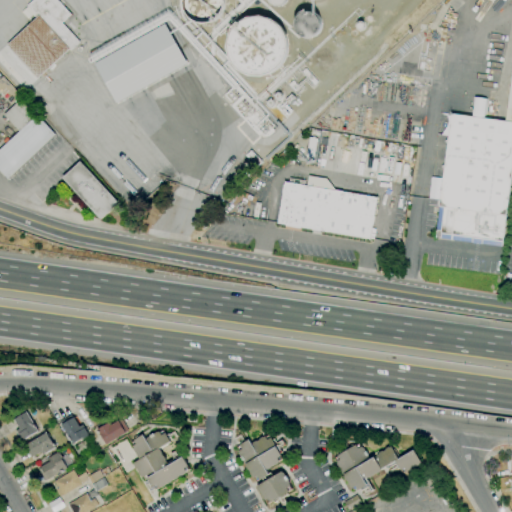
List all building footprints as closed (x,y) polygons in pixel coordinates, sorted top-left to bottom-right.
[(37,78),(7,45),(31,23),(28,19),(34,13),(27,6),(33,0),(58,0),(71,15),(63,23),(80,42),(71,51),(69,49),(37,78)] [(202,24),(193,20),(186,12),(185,2),(185,0),(223,0),(224,6),(221,16),(213,22),(202,24)] [(305,37),(298,33),(295,26),(297,18),(303,13),(311,12),(318,16),(321,24),(319,31),(313,36),(305,37)] [(254,75),(242,72),(233,63),(228,52),(228,39),(233,28),(242,20),(254,16),(267,18),(277,24),(284,34),(287,46),(284,58),(277,68),(266,74),(254,75)] [(117,103),(95,64),(123,48),(121,46),(159,25),(160,27),(165,24),(187,63),(117,103)] [(501,246),(440,238),(441,231),(436,230),(439,206),(452,114),(505,121),(511,70),(511,169),(506,215),(502,241),(501,246)] [(13,103),(9,102),(0,92),(0,74),(3,77),(21,96),(13,103)] [(288,104),(285,101),(287,99),(291,95),(294,98),(288,104)] [(8,179),(0,171),(0,149),(19,132),(3,115),(23,97),(38,113),(37,115),(55,135),(8,179)] [(485,98),(473,97),(471,115),(482,117),(485,98)] [(271,109),(265,103),(270,99),(275,104),(271,109)] [(290,113),(284,107),(286,104),(292,111),(290,113)] [(313,159),(305,158),(309,137),(317,139),(313,159)] [(258,166),(249,157),(248,158),(246,156),(247,155),(251,150),(262,162),(258,166)] [(101,220),(62,178),(80,161),(119,203),(101,220)] [(369,239),(320,231),(312,230),(312,229),(301,227),(301,228),(285,225),(278,223),(283,193),(282,193),(283,185),(284,185),(285,182),(288,183),(289,178),(305,181),(304,185),(334,191),(334,190),(342,192),(376,198),(369,239)] [(21,441),(18,436),(19,436),(18,434),(16,431),(19,429),(14,419),(26,412),(38,431),(21,441)] [(73,444),(61,425),(73,417),(79,427),(82,425),(84,428),(89,435),(83,439),(82,438),(73,444)] [(106,445),(99,434),(98,434),(95,428),(98,426),(99,428),(109,422),(110,425),(118,421),(122,420),(128,431),(125,432),(126,433),(106,445)] [(156,489),(154,486),(154,487),(149,480),(148,481),(147,479),(146,480),(144,477),(142,478),(141,476),(140,476),(137,472),(138,472),(136,469),(133,465),(134,465),(133,463),(139,460),(136,456),(137,455),(135,452),(134,452),(132,449),(133,448),(132,446),(133,446),(131,442),(134,441),(133,440),(142,435),(145,439),(147,439),(146,438),(157,432),(159,431),(159,432),(163,430),(164,433),(165,433),(170,442),(159,449),(159,450),(160,449),(163,453),(162,454),(164,457),(165,456),(167,460),(166,460),(167,462),(165,463),(167,466),(183,457),(189,466),(188,467),(190,469),(186,471),(187,472),(185,473),(186,474),(182,476),(181,475),(178,477),(178,478),(175,480),(174,479),(171,481),(172,482),(169,484),(168,483),(165,485),(166,486),(162,488),(162,487),(160,488),(159,487),(156,489)] [(31,457),(25,447),(28,445),(27,444),(46,432),(55,448),(44,455),(42,452),(34,456),(34,455),(31,457)] [(257,481),(255,478),(254,478),(253,476),(252,477),(250,473),(251,473),(249,470),(248,470),(246,466),(247,466),(246,464),(245,465),(238,454),(239,453),(238,451),(239,451),(237,447),(240,445),(239,445),(248,440),(251,444),(252,444),(252,443),(256,440),(256,441),(259,439),(262,436),(263,437),(265,436),(265,437),(268,435),(270,438),(271,437),(282,456),(278,458),(280,461),(278,463),(278,464),(275,466),(274,465),(271,467),(272,468),(268,470),(267,469),(266,470),(269,475),(260,480),(260,479),(257,481)] [(371,491),(368,487),(362,491),(360,488),(355,491),(353,488),(352,489),(351,487),(350,488),(348,484),(349,483),(347,480),(346,481),(344,477),(345,476),(344,475),(343,475),(340,471),(341,470),(339,467),(338,468),(336,464),(337,463),(336,462),(337,461),(335,458),(338,456),(337,455),(356,445),(358,448),(361,446),(362,448),(363,448),(370,460),(374,457),(375,458),(377,457),(376,455),(378,454),(378,453),(381,451),(382,452),(385,450),(385,449),(388,446),(389,448),(391,447),(398,459),(413,450),(421,463),(419,464),(419,465),(416,467),(415,466),(412,468),(413,469),(409,471),(409,470),(407,471),(406,470),(403,472),(401,470),(395,461),(381,469),(382,470),(380,471),(380,472),(377,474),(376,473),(373,475),(373,476),(370,478),(369,478),(368,479),(367,478),(366,478),(373,490),(371,491)] [(45,481),(38,469),(41,468),(41,467),(50,461),(48,458),(51,456),(58,452),(58,453),(60,453),(63,458),(61,459),(67,468),(48,480),(48,479),(45,481)] [(60,497),(56,490),(58,489),(54,482),(73,470),(77,477),(85,473),(87,477),(99,470),(103,477),(91,484),(87,477),(80,482),(82,484),(63,496),(62,495),(60,497)] [(268,503),(266,500),(265,501),(264,499),(263,499),(261,495),(262,495),(260,492),(259,493),(257,489),(258,488),(257,486),(282,471),(283,473),(284,473),(290,483),(289,484),(290,486),(292,489),(287,493),(288,495),(275,503),(273,500),(268,503)] [(86,511),(68,511),(65,506),(68,505),(67,504),(86,493),(87,493),(94,489),(92,485),(103,478),(107,484),(96,491),(98,495),(94,498),(98,505),(90,511),(90,510),(86,511)] [(349,510),(344,502),(356,495),(361,503),(349,510)]
